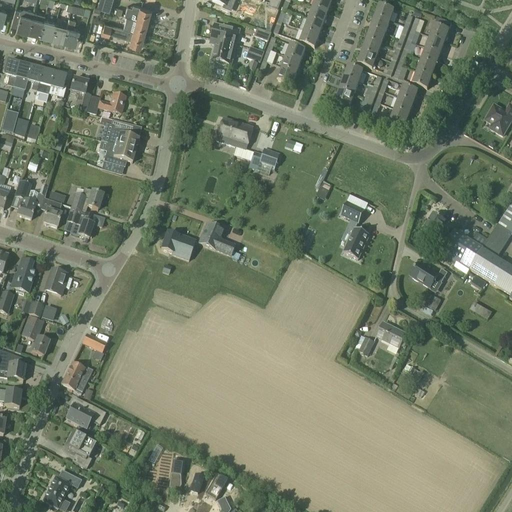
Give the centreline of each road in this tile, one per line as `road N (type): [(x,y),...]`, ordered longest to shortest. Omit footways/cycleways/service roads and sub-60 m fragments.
road 1 (residential): [(511,373),(414,315),(399,295),(422,178),(417,163)]
road 2 (residential): [(2,511),(59,370),(110,273)]
road 3 (residential): [(110,273),(158,186),(177,84)]
road 4 (residential): [(0,38),(177,84)]
road 5 (residential): [(316,124),(177,84)]
road 6 (residential): [(316,124),(367,3)]
road 7 (residential): [(417,163),(445,139),(488,68)]
